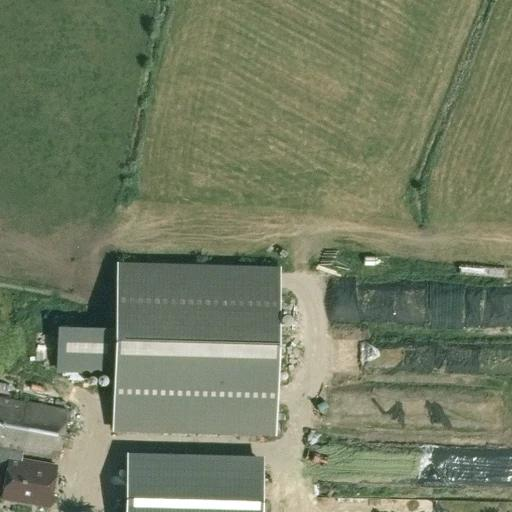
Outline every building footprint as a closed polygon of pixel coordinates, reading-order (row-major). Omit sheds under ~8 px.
[(275,432),(279,268),(119,264),(114,428),(275,432)] [(68,413),(31,406),(0,399),(0,471),(8,473),(20,475),(22,461),(24,454),(59,460),(68,413)] [(260,511),(262,459),(126,455),(124,511),(260,511)] [(58,467),(31,462),(22,461),(20,475),(8,473),(3,499),(51,508),(58,467)] [(495,464),(475,468),(479,493),(500,489),(495,464)] [(318,495),(318,507),(336,508),(336,495),(318,495)]
